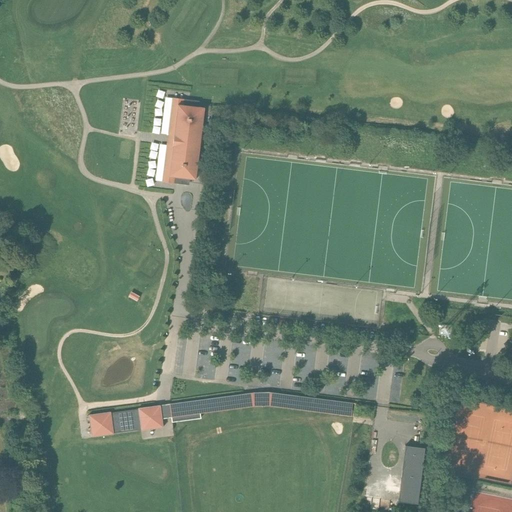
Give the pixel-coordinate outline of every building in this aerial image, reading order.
[(168,145),(166,145),(162,182),(174,183),(175,176),(189,178),(189,179),(195,180),(204,108),(198,107),(198,108),(183,107),(184,99),(172,98),(168,135),(170,135),(168,145)] [(216,379),(216,366),(204,366),(204,379),(216,379)] [(171,418),(172,422),(200,419),(198,401),(169,404),(171,418)] [(141,430),(163,427),(160,405),(138,408),(138,409),(141,430)] [(111,413),(113,433),(141,430),(138,409),(111,413)] [(89,415),(92,437),(113,434),(113,433),(111,413),(110,412),(89,415)] [(398,502),(417,505),(424,448),(405,446),(398,502)]
